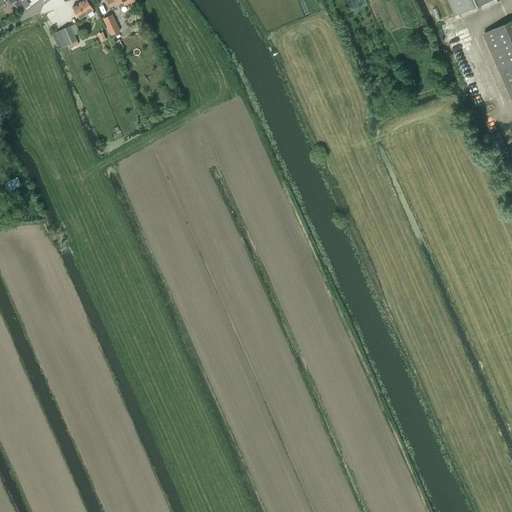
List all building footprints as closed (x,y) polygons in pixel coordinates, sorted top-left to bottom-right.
[(79,19),(93,10),(86,0),(83,0),(72,7),(79,19)] [(448,0),(455,15),(490,0),(448,0)] [(120,31),(112,14),(103,19),(111,35),(120,31)] [(511,98),(511,21),(484,34),(511,98)] [(70,26),(61,31),(55,34),(62,48),(67,45),(69,50),(79,45),(70,26)]
